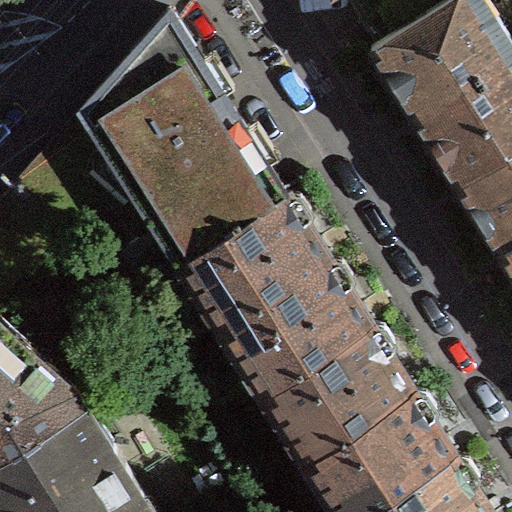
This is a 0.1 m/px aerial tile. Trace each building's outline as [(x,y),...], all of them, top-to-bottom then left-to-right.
[(355,0),(357,3),(379,37),(437,0),(355,0)] [(415,109),(511,47),(511,36),(492,5),(484,10),(477,0),(437,0),(379,37),(372,41),(381,55),(391,72),(388,81),(395,93),(406,94),(415,109)] [(227,94),(170,4),(83,100),(113,148),(71,193),(138,298),(179,255),(181,254),(286,185),(227,94)] [(511,47),(415,109),(425,124),(422,134),(429,145),(439,147),(448,161),(458,176),(511,142),(511,47)] [(83,100),(0,191),(0,314),(27,339),(61,369),(138,298),(179,255),(113,148),(83,100)] [(511,142),(458,176),(467,190),(461,194),(468,206),(475,216),(481,212),(501,244),(511,236),(511,142)] [(286,185),(181,254),(222,318),(328,250),(322,242),(307,218),(308,218),(311,206),(301,190),(289,187),(288,188),(286,185)] [(511,236),(501,244),(509,258),(504,262),(511,273),(511,274),(511,236)] [(328,250),(222,318),(264,383),(369,316),(366,311),(349,284),(350,283),(352,271),(342,255),(331,253),(330,254),(328,250)] [(369,316),(264,383),(306,449),(411,382),(408,376),(391,350),(392,349),(394,337),(384,322),(372,319),(371,319),(369,316)] [(0,448),(73,403),(86,395),(80,387),(61,369),(27,339),(17,350),(0,334),(0,448)] [(345,511),(352,511),(453,448),(450,443),(432,415),(433,415),(436,402),(426,387),(414,385),(413,385),(411,382),(306,449),(345,511)] [(73,403),(0,448),(0,503),(5,511),(141,511),(134,499),(146,491),(112,436),(99,444),(73,403)] [(456,453),(453,448),(352,511),(493,511),(492,508),(475,482),(476,481),(479,470),(469,455),(458,452),(456,453)]
